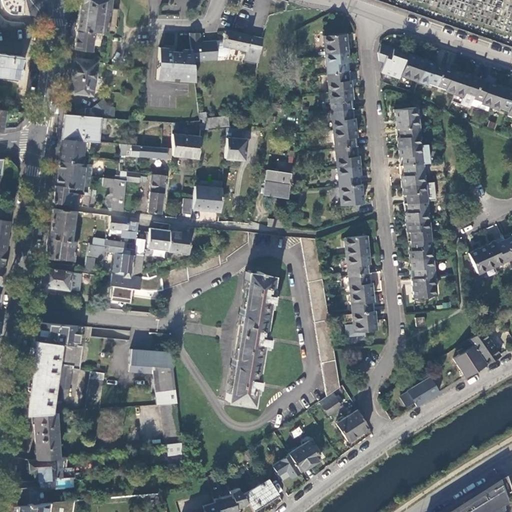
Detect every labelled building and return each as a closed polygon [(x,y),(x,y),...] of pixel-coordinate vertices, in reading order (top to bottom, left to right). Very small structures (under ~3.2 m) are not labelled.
[(75,29),(93,32),(105,34),(106,33),(113,34),(116,9),(108,8),(109,0),(79,0),(78,7),(75,29)] [(74,42),(73,49),(91,51),(93,32),(75,29),(74,42)] [(221,40),(215,40),(215,43),(199,44),(197,33),(187,32),(189,52),(190,59),(224,55),(225,54),(227,53),(228,51),(228,50),(229,47),(245,51),(243,60),(255,62),(257,54),(258,54),(260,39),(223,31),(221,40)] [(322,39),(324,54),(346,52),(344,36),(322,39)] [(162,49),(162,47),(156,47),(155,68),(164,69),(163,50),(162,49)] [(190,59),(189,52),(172,51),(172,47),(162,47),(162,49),(163,50),(164,69),(164,77),(183,78),(183,81),(193,81),(190,59)] [(423,60),(391,49),(387,61),(390,62),(402,66),(400,74),(417,80),(423,60)] [(346,52),(324,54),(326,73),(348,71),(346,52)] [(0,76),(18,79),(21,56),(0,53),(0,76)] [(68,80),(67,92),(91,96),(96,61),(71,58),(68,80)] [(442,66),(423,60),(417,80),(435,87),(442,66)] [(393,72),(400,74),(402,66),(390,62),(393,72)] [(459,73),(442,66),(435,87),(452,93),(459,73)] [(163,77),(164,77),(164,69),(155,68),(154,79),(163,80),(163,77)] [(348,71),(326,73),(328,92),(350,89),(348,71)] [(477,79),(459,73),(452,93),(470,99),(477,79)] [(495,85),(477,79),(470,99),(488,105),(495,85)] [(511,94),(511,90),(495,85),(488,105),(506,112),(511,95),(511,94)] [(350,89),(328,92),(330,111),(352,108),(350,89)] [(108,108),(101,99),(89,109),(85,109),(84,116),(100,118),(105,118),(107,118),(108,111),(108,108)] [(488,105),(470,99),(468,105),(486,111),(488,105)] [(23,117),(24,112),(0,108),(0,131),(1,128),(13,128),(23,117)] [(332,130),(354,128),(352,108),(330,111),(332,130)] [(392,111),(394,128),(416,126),(415,109),(392,111)] [(205,112),(197,113),(199,130),(207,129),(206,127),(205,119),(205,112)] [(61,129),(60,139),(82,142),(85,142),(85,141),(98,143),(99,130),(100,118),(84,116),(63,115),(61,129)] [(227,116),(205,119),(206,127),(228,125),(227,116)] [(416,126),(394,128),(396,147),(419,145),(416,126)] [(229,138),(229,128),(225,127),(222,158),(242,159),(243,139),(239,139),(229,138)] [(237,128),(229,128),(229,138),(239,139),(240,132),(237,128)] [(334,148),(356,146),(354,128),(332,130),(334,148)] [(171,149),(171,156),(196,158),(198,137),(170,135),(171,149)] [(58,152),(57,160),(80,163),(82,142),(60,139),(60,142),(61,151),(58,152)] [(169,159),(171,149),(118,145),(118,156),(126,156),(126,151),(130,151),(130,156),(169,159)] [(419,145),(396,147),(398,166),(421,164),(419,145)] [(336,167),(358,165),(356,146),(334,148),(336,167)] [(56,172),(54,185),(66,186),(80,188),(82,175),(83,164),(80,163),(57,160),(56,172)] [(90,176),(91,165),(83,164),(82,175),(90,176)] [(421,164),(398,166),(400,185),(423,183),(421,164)] [(338,186),(360,184),(358,165),(336,167),(338,186)] [(269,182),(267,192),(286,194),(289,172),(268,169),(266,182),(269,182)] [(125,172),(124,181),(137,183),(138,173),(125,172)] [(89,184),(90,176),(82,175),(80,188),(83,189),(83,185),(89,186),(89,184)] [(161,194),(163,195),(165,176),(150,175),(146,212),(159,214),(161,194)] [(105,204),(108,210),(111,210),(121,211),(124,181),(115,180),(113,193),(111,192),(106,196),(105,204)] [(425,201),(429,200),(431,197),(429,183),(428,182),(423,183),(425,201)] [(423,183),(400,185),(402,203),(425,201),(423,183)] [(92,185),(89,184),(89,186),(88,192),(83,192),(82,195),(91,196),(92,185)] [(363,205),(360,184),(338,186),(340,208),(363,205)] [(53,194),(51,202),(74,205),(75,196),(75,193),(65,191),(66,186),(54,185),(53,194)] [(190,209),(218,211),(220,189),(192,186),(191,200),(190,209)] [(75,196),(74,205),(81,206),(82,197),(75,196)] [(180,213),(189,214),(190,209),(191,200),(182,199),(180,213)] [(425,201),(402,203),(404,222),(427,220),(425,201)] [(0,219),(9,221),(11,210),(0,208),(0,219)] [(48,226),(46,237),(69,240),(73,211),(51,208),(48,226)] [(120,238),(134,239),(137,221),(135,220),(109,216),(107,229),(121,230),(120,238)] [(267,218),(266,225),(281,227),(282,220),(267,218)] [(7,237),(9,221),(0,219),(0,250),(5,252),(7,237)] [(427,220),(404,222),(406,242),(429,239),(427,220)] [(165,250),(167,231),(148,229),(146,247),(165,250)] [(248,233),(246,232),(236,231),(219,243),(220,247),(214,249),(215,251),(185,262),(186,265),(160,274),(161,290),(187,281),(187,278),(219,266),(219,264),(226,262),(225,258),(247,243),(248,233)] [(187,234),(167,231),(165,250),(165,251),(185,254),(187,234)] [(511,256),(511,231),(500,237),(510,257),(511,256)] [(45,249),(44,257),(71,261),(74,241),(69,240),(46,237),(45,249)] [(346,257),(368,254),(366,237),(344,239),(346,257)] [(510,257),(500,237),(483,245),(492,265),(510,257)] [(338,387),(315,240),(299,238),(325,396),(330,392),(338,387)] [(134,254),(141,255),(143,240),(136,239),(134,254)] [(429,239),(406,242),(408,260),(431,258),(429,239)] [(87,243),(85,255),(104,257),(105,254),(112,255),(114,247),(87,243)] [(492,265),(483,245),(468,252),(476,272),(492,265)] [(121,254),(115,253),(112,274),(128,277),(128,272),(129,272),(132,254),(133,250),(121,248),(121,254)] [(134,254),(132,254),(129,272),(129,275),(139,272),(142,255),(141,255),(134,254)] [(348,276),(370,273),(368,254),(346,257),(348,276)] [(431,258),(408,260),(410,279),(433,277),(431,258)] [(41,277),(40,280),(41,282),(41,284),(43,286),(45,287),(67,290),(70,275),(72,275),(72,276),(74,276),(75,272),(42,268),(41,277)] [(224,399),(249,403),(251,391),(253,392),(255,384),(256,373),(254,373),(258,347),(263,347),(264,341),(265,334),(261,333),(265,307),(267,307),(269,298),(270,288),(268,287),(270,275),(259,274),(259,272),(257,271),(256,273),(245,271),(224,399)] [(349,295),(372,292),(370,273),(348,276),(349,295)] [(161,290),(160,274),(150,278),(129,277),(128,279),(110,277),(109,290),(151,294),(161,290)] [(433,277),(410,279),(412,300),(435,297),(433,277)] [(351,313),(374,311),(372,292),(349,295),(351,313)] [(376,330),(374,311),(351,313),(353,324),(353,332),(376,330)] [(351,313),(343,314),(344,325),(353,324),(351,313)] [(415,319),(416,327),(425,327),(424,318),(415,319)] [(78,370),(84,327),(35,322),(33,337),(32,340),(57,344),(54,364),(72,366),(71,369),(78,370)] [(484,364),(498,356),(481,330),(467,339),(472,346),(484,364)] [(32,340),(29,360),(54,364),(57,344),(32,340)] [(466,376),(484,364),(472,346),(463,352),(461,350),(457,353),(458,355),(451,359),(457,368),(459,367),(466,376)] [(175,404),(169,352),(128,350),(126,373),(151,374),(155,405),(158,405),(174,404),(175,404)] [(26,381),(22,414),(31,413),(47,412),(49,401),(56,401),(62,400),(65,400),(66,398),(68,396),(71,369),(72,366),(54,364),(29,360),(26,381)] [(83,410),(98,409),(103,373),(89,371),(83,410)] [(415,406),(438,393),(428,376),(406,390),(415,406)] [(330,392),(325,396),(320,400),(323,404),(334,397),(330,392)] [(334,397),(323,404),(321,406),(328,415),(341,406),(334,397)] [(163,445),(165,444),(179,443),(174,404),(158,405),(163,445)] [(347,442),(367,428),(356,409),(335,424),(347,442)] [(47,412),(31,413),(33,459),(56,457),(52,412),(47,412)] [(294,437),(302,433),(299,427),(291,432),(294,437)] [(288,455),(298,472),(318,459),(307,441),(287,454),(288,455)] [(166,455),(181,454),(180,443),(179,443),(165,444),(166,455)] [(253,457),(250,452),(241,458),(244,462),(253,457)] [(289,477),(298,472),(288,455),(272,466),(277,474),(285,470),(289,477)] [(63,456),(56,457),(33,459),(26,460),(28,477),(31,476),(32,481),(36,481),(52,479),(51,479),(61,478),(60,468),(62,468),(63,456)] [(252,511),(277,495),(267,479),(241,495),(246,502),(252,511)] [(452,511),(499,511),(499,510),(505,506),(502,497),(510,494),(505,479),(497,483),(452,511)] [(14,492),(15,504),(35,503),(36,481),(32,481),(12,482),(11,492),(14,492)] [(241,495),(236,486),(227,489),(229,493),(213,497),(214,501),(217,511),(235,511),(236,511),(238,510),(239,508),(239,507),(244,506),(246,502),(241,495)] [(70,511),(72,501),(35,503),(15,504),(9,505),(7,511),(70,511)] [(217,511),(214,501),(201,505),(203,511),(198,511),(217,511)]
